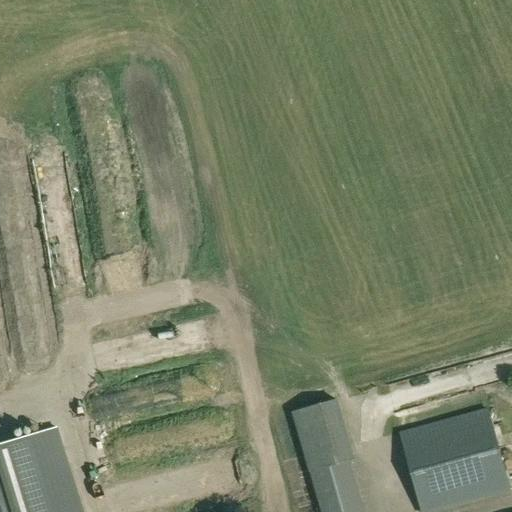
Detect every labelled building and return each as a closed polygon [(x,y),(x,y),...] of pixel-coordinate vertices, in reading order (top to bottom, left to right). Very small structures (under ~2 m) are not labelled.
[(0,151),(0,197),(5,213),(22,207),(2,150),(0,151)] [(338,400),(294,413),(311,472),(355,459),(338,400)] [(423,511),(432,511),(511,490),(488,410),(402,434),(423,511)] [(0,511),(84,511),(58,428),(0,446),(0,511)] [(311,472),(322,511),(365,511),(351,462),(311,472)]
